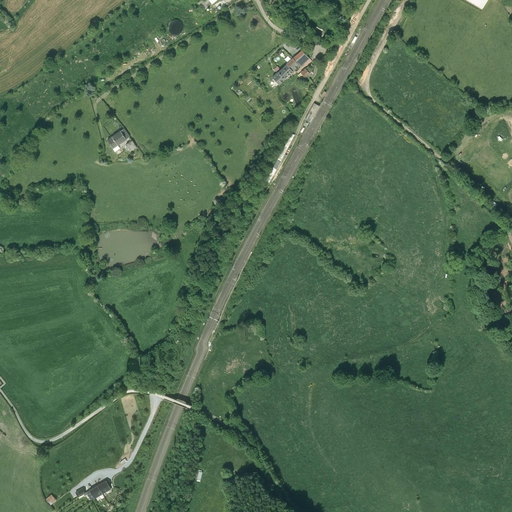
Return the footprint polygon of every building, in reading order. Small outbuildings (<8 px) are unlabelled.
[(226,0),(205,0),(212,10),(226,0)] [(311,65),(303,56),(286,71),(293,79),(300,72),(302,73),(311,65)] [(293,79),(286,71),(272,84),(279,91),(293,79)] [(306,75),(301,79),(302,80),(305,84),(306,85),(311,80),(307,76),(306,75)] [(315,110),(307,126),(312,129),(320,113),(315,110)] [(128,145),(122,136),(106,146),(112,156),(128,145)] [(132,148),(125,152),(129,158),(136,154),(132,148)] [(106,479),(85,491),(90,500),(111,488),(106,479)] [(83,488),(73,493),(76,497),(85,492),(83,488)] [(47,497),(52,503),(57,498),(52,492),(47,497)]
